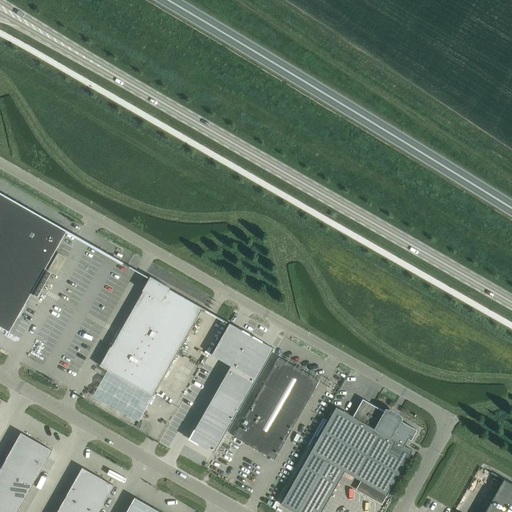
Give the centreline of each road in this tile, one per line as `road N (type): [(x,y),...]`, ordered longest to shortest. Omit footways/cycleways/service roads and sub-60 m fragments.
road 1 (unclassified): [(400,511),(444,431),(439,413),(0,164)]
road 2 (secondary): [(511,303),(0,6)]
road 3 (trunk): [(511,210),(163,0)]
road 4 (unclassified): [(239,511),(0,375)]
